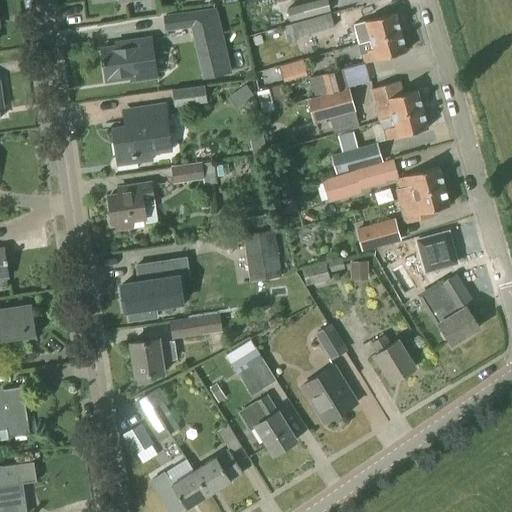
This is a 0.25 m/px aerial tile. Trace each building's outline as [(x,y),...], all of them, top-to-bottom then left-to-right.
[(272,30),(282,28),(281,26),(291,23),(291,21),(330,11),(327,0),(320,0),(276,11),(277,14),(269,16),(272,30)] [(230,71),(215,10),(165,17),(166,29),(192,26),(204,78),(230,71)] [(286,43),(298,39),(297,37),(334,27),(330,13),(282,26),(286,43)] [(357,44),(400,32),(395,13),(353,24),(352,21),(335,26),(341,48),(357,43),(357,44)] [(400,32),(357,44),(363,64),(376,60),(406,52),(400,32)] [(156,76),(150,38),(116,44),(116,47),(101,49),(106,80),(138,75),(138,78),(156,76)] [(284,66),(289,81),(312,73),(307,58),(284,66)] [(315,99),(349,90),(343,68),(309,77),(315,97),(315,99)] [(380,121),(422,109),(416,90),(402,94),(399,81),(371,89),(380,121)] [(287,84),(276,88),(283,108),(294,104),(287,84)] [(173,107),(207,103),(204,85),(171,90),(173,107)] [(236,109),(254,97),(246,86),(228,98),(236,109)] [(315,99),(315,97),(307,100),(313,123),(355,111),(349,90),(315,99)] [(170,150),(164,104),(134,109),(136,126),(112,129),(118,171),(138,168),(137,162),(151,160),(150,153),(170,150)] [(422,109),(380,121),(385,141),(427,129),(422,109)] [(342,130),(362,128),(361,115),(341,118),(342,130)] [(280,134),(278,126),(265,129),(271,150),(289,145),(285,132),(280,134)] [(336,174),(382,160),(376,141),(330,155),(336,174)] [(289,182),(284,168),(279,150),(268,153),(277,186),(289,182)] [(201,163),(201,161),(171,166),(174,184),(202,180),(203,186),(216,184),(213,161),(201,163)] [(380,163),(358,170),(364,189),(386,183),(386,181),(380,163)] [(402,198),(443,187),(438,167),(396,179),(402,198)] [(360,190),(355,171),(338,176),(345,198),(361,193),(360,190)] [(112,222),(114,222),(115,232),(133,229),(133,228),(144,226),(143,218),(146,217),(144,205),(154,204),(151,184),(121,188),(122,195),(108,197),(112,222)] [(443,187),(402,198),(409,223),(436,215),(434,210),(449,206),(443,187)] [(398,190),(382,194),(385,206),(401,202),(398,190)] [(293,219),(312,218),(311,199),(293,200),(293,219)] [(233,231),(257,228),(258,231),(270,229),(268,215),(232,220),(233,231)] [(362,252),(401,240),(395,217),(355,229),(362,252)] [(270,229),(258,231),(241,234),(249,281),(278,277),(270,229)] [(449,230),(415,239),(424,273),(458,264),(449,230)] [(485,256),(482,237),(472,239),(475,258),(485,256)] [(329,272),(345,268),(342,258),(327,262),(329,272)] [(146,319),(144,308),(156,306),(155,304),(176,301),(169,259),(137,264),(140,282),(121,285),(123,297),(119,298),(121,309),(125,308),(125,311),(126,311),(128,322),(146,319)] [(296,288),(329,280),(325,263),(292,272),(296,288)] [(455,346),(464,340),(462,337),(479,327),(466,307),(472,303),(455,275),(433,288),(450,316),(438,324),(451,344),(453,342),(455,346)] [(250,290),(230,298),(235,310),(254,302),(250,290)] [(0,340),(36,335),(34,326),(31,305),(0,309),(0,340)] [(171,339),(222,332),(219,313),(168,321),(171,339)] [(330,361),(347,350),(331,323),(313,334),(330,361)] [(390,345),(384,335),(369,344),(375,354),(391,381),(414,367),(398,340),(390,345)] [(159,344),(158,339),(130,343),(135,378),(136,378),(137,384),(151,381),(150,375),(163,374),(161,361),(176,359),(173,342),(159,344)] [(275,381),(254,347),(221,368),(228,379),(243,370),(252,384),(257,381),(262,389),(275,381)] [(341,380),(336,372),(333,365),(302,384),(315,406),(326,422),(352,406),(348,400),(353,397),(342,379),(341,380)] [(159,386),(134,402),(159,441),(170,434),(161,420),(153,407),(166,398),(159,386)] [(0,429),(6,429),(7,437),(29,434),(22,387),(1,390),(2,393),(0,392),(0,429)] [(296,440),(278,411),(267,394),(237,412),(250,431),(256,427),(273,455),(296,440)] [(161,420),(170,434),(179,428),(170,414),(161,420)] [(141,423),(122,434),(135,455),(153,444),(141,423)] [(193,471),(208,494),(231,480),(230,480),(243,472),(229,449),(193,471)] [(19,494),(17,484),(36,482),(34,462),(0,467),(0,511),(25,511),(23,494),(19,494)] [(208,494),(193,471),(171,485),(163,473),(150,481),(165,505),(169,511),(178,511),(185,508),(186,508),(208,494)]
